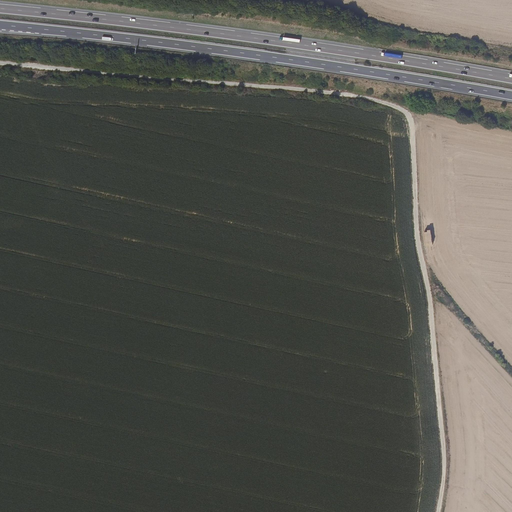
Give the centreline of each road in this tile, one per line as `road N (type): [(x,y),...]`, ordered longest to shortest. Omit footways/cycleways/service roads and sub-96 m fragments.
road 1 (trunk): [(0,24),(511,96)]
road 2 (trunk): [(511,78),(0,8)]
